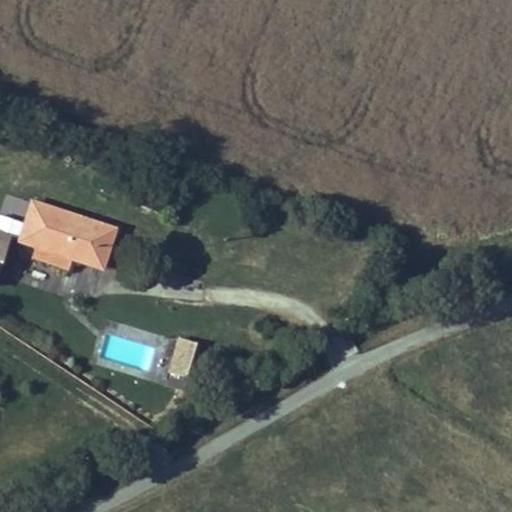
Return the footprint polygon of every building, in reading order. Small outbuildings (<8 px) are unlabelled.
[(8,128),(11,119),(0,115),(0,234),(4,235),(18,194),(7,190),(22,148),(32,152),(37,138),(8,128)] [(102,268),(116,230),(35,203),(22,242),(38,247),(34,258),(70,269),(74,259),(102,268)] [(0,264),(9,237),(0,234),(0,264)] [(143,329),(144,316),(123,315),(122,328),(143,329)] [(174,338),(167,374),(187,378),(194,342),(174,338)]
